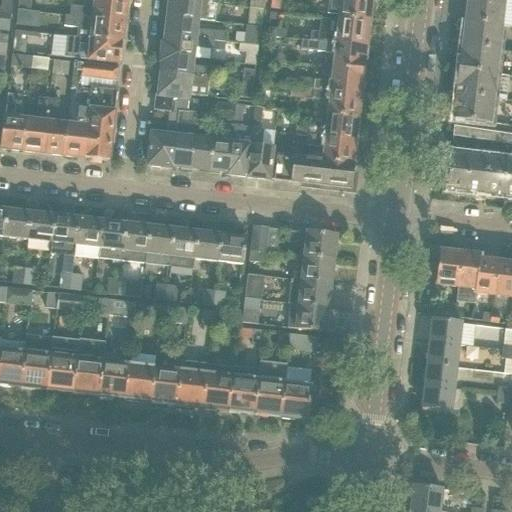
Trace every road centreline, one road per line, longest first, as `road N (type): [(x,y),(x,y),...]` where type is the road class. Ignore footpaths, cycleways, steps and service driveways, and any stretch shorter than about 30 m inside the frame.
road 1 (residential): [(368,459),(314,452),(233,462),(40,441)]
road 2 (residential): [(396,215),(121,189)]
road 3 (tertiary): [(368,459),(396,215)]
road 4 (tertiary): [(396,215),(420,0)]
road 5 (residential): [(143,0),(121,189)]
road 6 (residential): [(511,477),(368,459)]
road 7 (residential): [(121,189),(0,174)]
